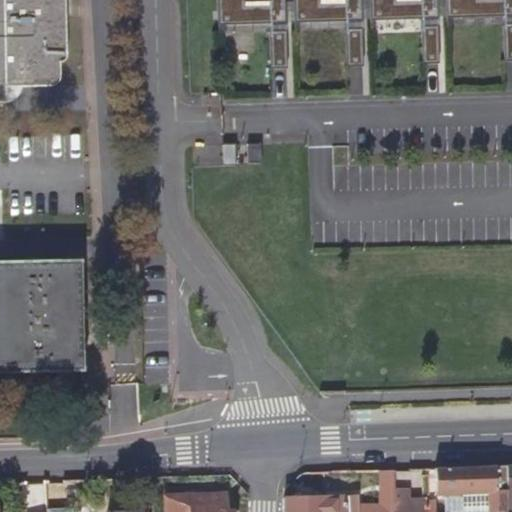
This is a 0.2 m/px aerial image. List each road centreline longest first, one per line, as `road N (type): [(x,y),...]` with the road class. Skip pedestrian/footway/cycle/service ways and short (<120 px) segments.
road 1 (residential): [(0,461),(266,445)]
road 2 (residential): [(266,445),(511,434)]
